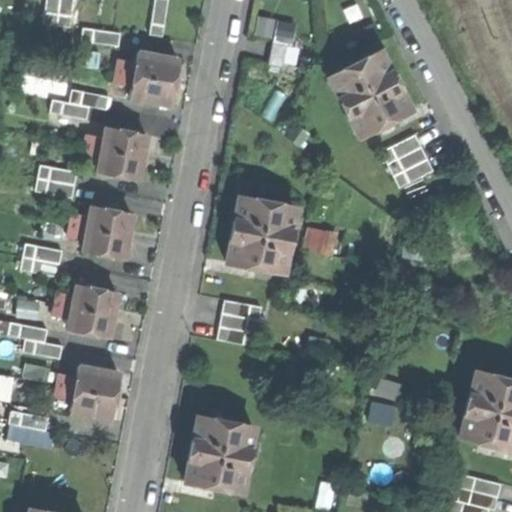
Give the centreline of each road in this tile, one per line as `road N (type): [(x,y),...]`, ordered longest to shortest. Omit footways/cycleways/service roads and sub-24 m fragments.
road 1 (residential): [(132,511),(229,0)]
road 2 (residential): [(397,0),(511,209)]
